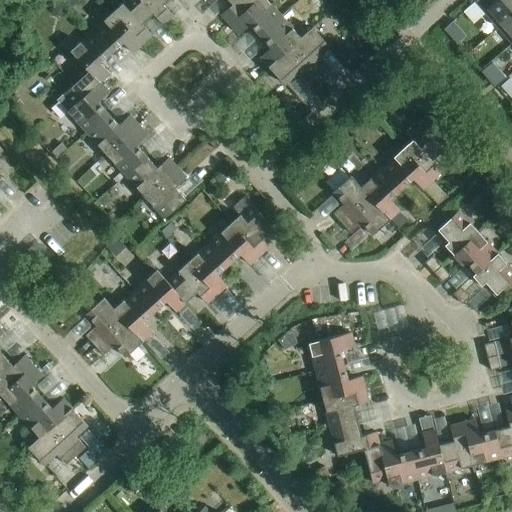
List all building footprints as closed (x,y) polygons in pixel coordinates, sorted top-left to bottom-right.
[(141,0),(124,0),(113,11),(142,44),(152,35),(142,23),(153,13),(141,0)] [(141,0),(153,13),(163,25),(173,15),(163,4),(167,0),(141,0)] [(220,14),(229,24),(255,0),(207,0),(210,3),(213,0),(228,0),(232,4),(220,14)] [(249,23),(260,35),(281,16),(266,0),(255,0),(229,24),(238,34),(249,23)] [(511,0),(475,0),(475,1),(498,27),(511,15),(511,0)] [(61,21),(68,7),(56,1),(49,15),(61,21)] [(113,11),(91,31),(111,52),(122,41),(132,52),(142,44),(113,11)] [(511,15),(498,27),(511,43),(511,15)] [(268,66),(290,47),(301,37),(300,37),(281,16),(260,35),(270,46),(259,57),(268,66)] [(301,37),(290,47),(316,75),(325,67),(315,55),(327,45),(311,27),(300,37),(301,37)] [(70,50),(88,71),(89,70),(100,82),(109,73),(99,62),(111,52),(91,31),(70,50)] [(290,47),(268,66),(284,84),(296,73),(306,84),(316,75),(290,47)] [(67,111),(86,132),(108,113),(97,101),(108,91),(100,82),(89,70),(88,71),(62,94),(72,105),(67,111)] [(15,95),(6,103),(15,113),(23,105),(15,95)] [(86,132),(106,154),(138,124),(129,114),(118,125),(108,113),(86,132)] [(346,136),(359,124),(352,117),(339,128),(346,136)] [(106,154),(125,175),(146,156),(136,144),(147,134),(138,124),(106,154)] [(424,128),(403,148),(432,180),(442,171),(432,160),(444,149),(424,128)] [(334,140),(325,148),(333,156),(341,148),(334,140)] [(403,148),(381,167),(401,188),(412,178),(422,189),(432,180),(403,148)] [(125,175),(144,196),(177,167),(168,157),(157,167),(146,156),(125,175)] [(177,167),(144,196),(164,218),(185,199),(174,187),(186,177),(177,167)] [(381,167),(360,186),(360,187),(370,197),(389,219),(399,210),(389,199),(401,188),(381,167)] [(332,213),(341,223),(370,197),(360,187),(360,186),(350,175),(333,191),(344,203),(332,213)] [(297,176),(287,184),(296,194),(306,186),(297,176)] [(370,197),(341,223),(350,233),(361,223),(372,235),(389,219),(370,197)] [(252,203),(230,223),(259,255),(269,246),(259,235),(271,224),(252,203)] [(444,245),(453,254),(478,232),(458,210),(437,229),(448,241),(444,245)] [(167,238),(177,229),(171,222),(161,232),(167,238)] [(230,223),(208,242),(228,263),(239,253),(249,264),(259,255),(230,223)] [(466,261),(476,272),(497,253),(478,232),(453,254),(462,264),(466,261)] [(208,242),(187,262),(217,294),(226,285),(216,274),(228,263),(208,242)] [(476,272),(472,276),(481,286),(485,282),(496,294),(511,279),(511,269),(497,253),(476,272)] [(424,262),(433,272),(441,265),(432,255),(424,262)] [(187,262),(166,281),(165,281),(185,302),(197,292),(207,303),(217,294),(187,262)] [(441,265),(433,272),(442,282),(450,275),(441,265)] [(156,269),(134,289),(154,310),(165,300),(175,311),(185,302),(165,281),(166,281),(156,269)] [(84,296),(76,287),(68,295),(76,304),(84,296)] [(452,294),(461,304),(469,297),(460,287),(452,294)] [(134,289),(113,308),(123,319),(142,341),(152,332),(142,321),(154,310),(134,289)] [(85,335),(94,345),(123,319),(113,308),(103,297),(86,313),(96,325),(85,335)] [(123,319),(94,345),(103,355),(114,344),(125,356),(142,341),(123,319)] [(511,337),(484,344),(487,357),(511,350),(511,320),(510,321),(511,327),(511,337)] [(308,343),(315,371),(343,364),(339,349),(354,345),(350,332),(308,343)] [(283,336),(277,341),(285,350),(291,346),(283,336)] [(511,364),(511,350),(487,357),(490,370),(511,364)] [(0,355),(0,393),(0,394),(33,365),(24,355),(13,365),(2,353),(0,355)] [(315,371),(322,399),(365,388),(361,375),(347,379),(343,364),(315,371)] [(0,394),(19,415),(41,396),(30,385),(42,374),(33,365),(0,394)] [(322,399),(330,427),(357,420),(353,405),(368,401),(365,388),(322,399)] [(19,415),(38,436),(39,437),(50,427),(71,407),(62,398),(51,408),(41,396),(19,415)] [(71,407),(50,427),(75,455),(85,446),(75,435),(87,425),(71,407)] [(509,426),(493,430),(501,458),(511,454),(511,409),(505,411),(509,426)] [(417,419),(420,431),(432,428),(429,416),(417,419)] [(475,419),(462,422),(473,465),(501,458),(493,430),(478,434),(475,419)] [(337,455),(363,448),(379,444),(375,431),(361,435),(357,420),(330,427),(337,455)] [(453,440),(438,444),(445,472),(473,465),(462,422),(449,426),(453,440)] [(39,437),(38,436),(27,446),(43,464),(55,453),(65,464),(75,455),(50,427),(39,437)] [(425,447),(410,451),(417,479),(445,472),(438,444),(434,429),(421,433),(425,447)] [(363,448),(372,482),(387,479),(389,486),(417,479),(410,451),(395,455),(391,440),(379,444),(363,448)] [(79,459),(89,469),(98,461),(88,451),(79,459)] [(312,473),(317,484),(330,477),(324,466),(312,473)] [(343,481),(329,484),(332,495),(346,491),(343,481)] [(39,493),(50,503),(57,496),(46,486),(39,493)]
